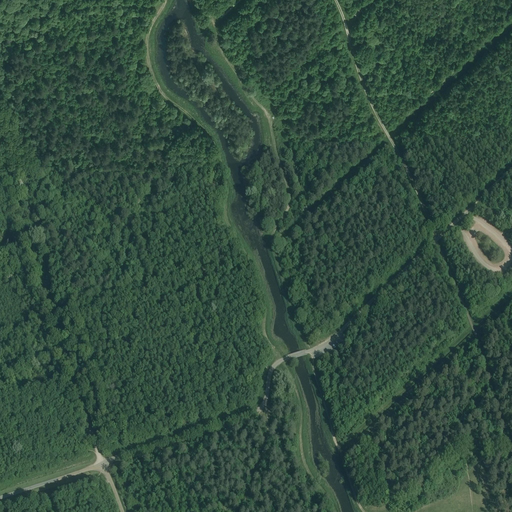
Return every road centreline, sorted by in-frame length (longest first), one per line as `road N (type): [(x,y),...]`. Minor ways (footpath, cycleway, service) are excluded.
road 1 (track): [(166,0),(146,40),(151,70),(163,96),(191,114),(215,147),(227,220),(262,297),(263,331),(300,404),(301,455),(335,511)]
road 2 (unclassified): [(101,468),(257,409),(276,362),(328,342),(463,214)]
road 3 (track): [(17,199),(97,451)]
road 4 (track): [(335,0),(362,84),(436,239)]
road 5 (track): [(385,416),(511,298)]
road 6 (track): [(0,30),(78,7),(161,9)]
road 7 (track): [(371,0),(269,119)]
